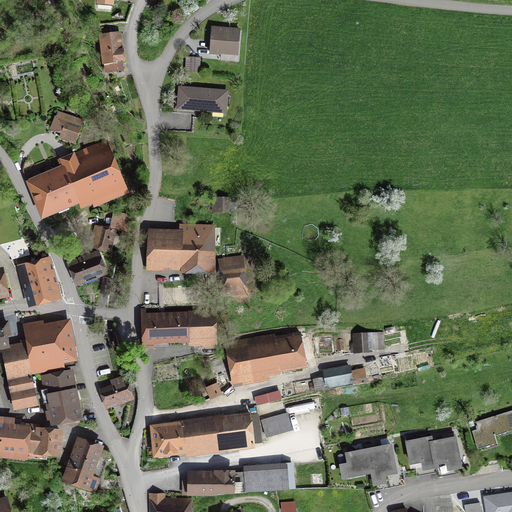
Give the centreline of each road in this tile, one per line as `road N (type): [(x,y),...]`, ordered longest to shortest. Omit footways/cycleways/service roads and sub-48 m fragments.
road 1 (unclassified): [(133,314),(157,177),(151,87)]
road 2 (unclassified): [(73,309),(70,286),(0,154)]
road 3 (unclassified): [(128,470),(73,309)]
road 4 (unclassified): [(128,470),(145,390),(133,314)]
road 5 (residential): [(381,511),(412,492),(511,478)]
